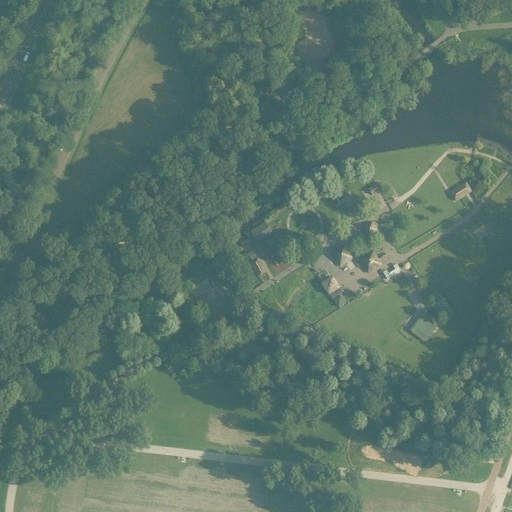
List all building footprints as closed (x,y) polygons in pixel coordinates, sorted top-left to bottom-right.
[(477,177),(468,181),(472,187),(480,183),(477,177)] [(451,193),(457,202),(472,192),(466,183),(451,193)] [(369,190),(372,195),(380,191),(377,185),(369,190)] [(342,194),(336,198),(339,203),(345,199),(342,194)] [(369,237),(378,231),(372,222),(363,228),(369,237)] [(266,242),(269,247),(280,241),(276,235),(266,242)] [(340,267),(354,258),(345,245),(332,254),(340,267)] [(368,273),(381,265),(373,252),(360,260),(368,273)] [(258,259),(252,263),(251,263),(259,276),(266,272),(258,259)] [(387,271),(383,273),(387,280),(401,272),(397,265),(393,267),(395,270),(389,274),(387,271)] [(54,275),(49,266),(34,274),(40,283),(54,275)] [(333,278),(323,285),(332,299),(343,293),(333,278)] [(433,299),(425,287),(421,289),(429,301),(433,299)] [(342,294),(334,299),(340,308),(348,302),(342,294)] [(453,318),(445,304),(435,310),(443,324),(453,318)] [(425,312),(410,330),(426,344),(442,325),(425,312)]
